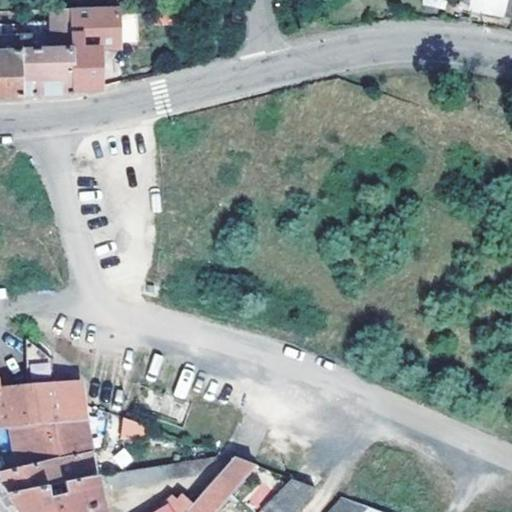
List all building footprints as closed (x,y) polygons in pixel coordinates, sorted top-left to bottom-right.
[(327,0),(348,22),(358,13),(345,0),(327,0)] [(500,18),(504,0),(456,0),(454,7),(472,12),(500,18)] [(65,92),(65,3),(46,3),(45,15),(16,15),(17,20),(17,33),(17,46),(17,101),(35,100),(65,99),(65,92)] [(65,3),(65,92),(85,90),(94,89),(93,47),(116,46),(115,4),(101,4),(65,3)] [(17,20),(0,19),(0,33),(17,33),(17,20)] [(0,101),(17,101),(17,46),(0,46),(0,101)] [(55,385),(54,362),(26,337),(31,388),(1,392),(0,391),(0,429),(12,427),(83,417),(83,403),(80,383),(55,385)] [(194,403),(143,385),(133,409),(185,428),(194,403)] [(135,440),(141,424),(118,416),(112,433),(135,440)] [(19,467),(86,450),(83,417),(12,427),(19,467)] [(86,450),(19,467),(0,471),(0,486),(1,490),(4,498),(88,476),(86,450)] [(188,473),(211,452),(93,475),(96,488),(188,473)] [(205,511),(250,463),(229,455),(187,505),(181,511),(205,511)] [(98,511),(88,476),(4,498),(14,511),(181,511),(187,505),(175,493),(168,500),(164,496),(154,505),(156,511),(152,511),(98,511)] [(263,511),(288,511),(313,486),(285,476),(257,507),(263,511)] [(356,511),(364,504),(337,495),(322,511),(356,511)]
